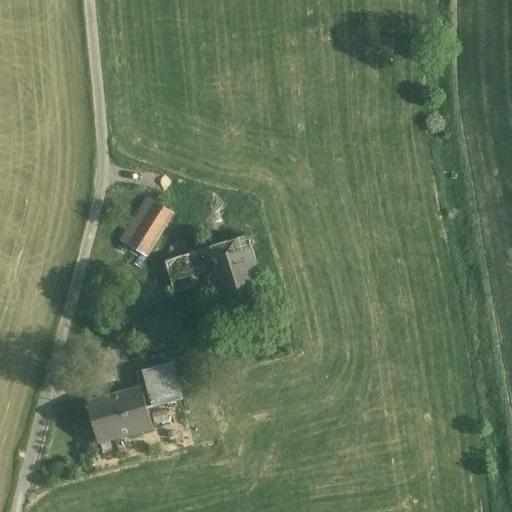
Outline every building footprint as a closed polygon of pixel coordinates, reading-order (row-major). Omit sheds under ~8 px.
[(149,199),(122,240),(147,256),(174,216),(149,199)] [(249,238),(222,245),(232,277),(211,284),(220,312),(267,297),(249,238)] [(222,245),(167,260),(177,294),(211,284),(232,277),(222,245)] [(168,313),(143,322),(153,349),(186,337),(181,323),(173,326),(168,313)] [(147,387),(89,403),(100,443),(154,429),(149,409),(184,400),(174,363),(158,367),(162,383),(147,387)] [(158,367),(143,371),(147,387),(162,383),(158,367)]
